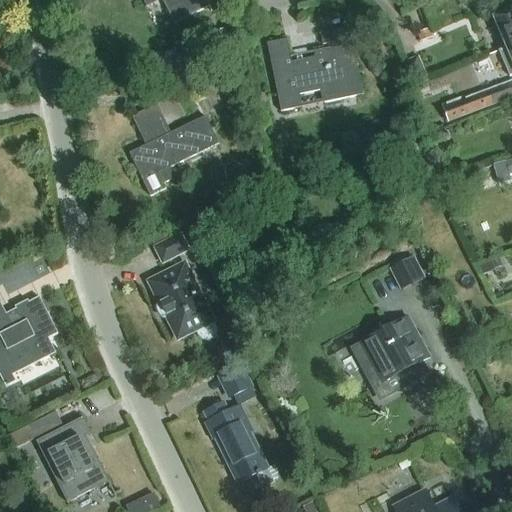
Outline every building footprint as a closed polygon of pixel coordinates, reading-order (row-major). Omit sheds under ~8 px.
[(142,0),(147,9),(162,1),(173,25),(209,7),(205,0),(142,0)] [(508,49),(511,47),(511,15),(496,22),(507,48),(508,49)] [(287,42),(268,46),(281,114),(364,97),(350,29),(321,35),(323,47),(328,46),(329,51),(314,54),(315,60),(292,65),(287,42)] [(430,31),(418,35),(421,43),(433,39),(430,31)] [(426,83),(416,60),(404,65),(413,88),(426,83)] [(499,85),(442,107),(449,124),(505,103),(499,85)] [(144,146),(129,153),(150,197),(166,189),(164,184),(179,177),(174,166),(219,145),(206,116),(170,133),(157,105),(131,117),(144,146)] [(506,164),(494,167),(496,175),(508,172),(506,164)] [(382,202),(371,175),(355,182),(366,209),(382,202)] [(182,234),(154,249),(163,267),(191,253),(182,234)] [(417,257),(391,269),(401,291),(427,278),(417,257)] [(151,284),(178,340),(195,331),(198,337),(207,343),(214,339),(215,336),(216,332),(215,329),(184,268),(151,284)] [(13,307),(15,309),(6,314),(0,302),(0,377),(5,388),(16,382),(12,375),(55,353),(48,339),(58,334),(39,297),(29,302),(28,300),(13,307)] [(378,390),(397,380),(403,391),(426,379),(419,368),(433,361),(410,317),(354,346),(378,390)] [(243,367),(218,379),(228,401),(253,388),(243,367)] [(230,413),(225,402),(202,413),(208,424),(205,426),(212,441),(217,438),(231,467),(228,468),(237,485),(259,474),(267,489),(275,485),(267,470),(248,430),(250,429),(240,409),(230,413)] [(56,414),(23,431),(29,444),(63,427),(56,414)] [(90,433),(83,418),(36,442),(67,504),(109,483),(85,436),(90,433)] [(408,457),(397,462),(401,472),(413,467),(408,457)] [(461,511),(465,510),(459,497),(435,509),(427,492),(395,507),(397,511),(461,511)]
